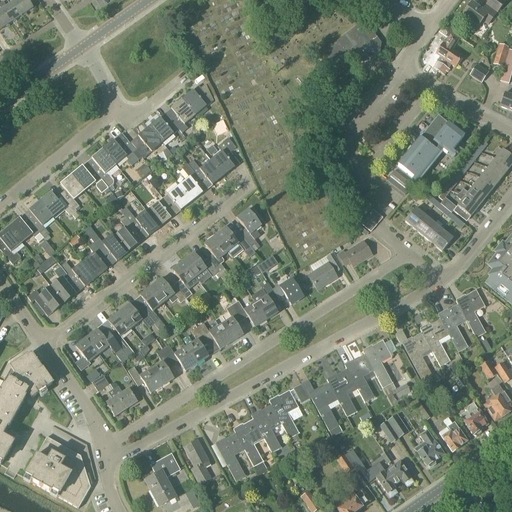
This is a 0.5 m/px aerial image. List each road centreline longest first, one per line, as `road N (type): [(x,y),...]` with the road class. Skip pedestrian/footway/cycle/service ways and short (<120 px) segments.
road 1 (residential): [(103,467),(260,388),(443,281)]
road 2 (residential): [(102,450),(408,255)]
road 3 (residential): [(43,344),(247,191)]
road 4 (residential): [(511,134),(403,76),(431,22)]
road 5 (residential): [(0,207),(119,110)]
road 6 (secondary): [(406,511),(511,439)]
road 7 (residential): [(102,450),(43,344)]
